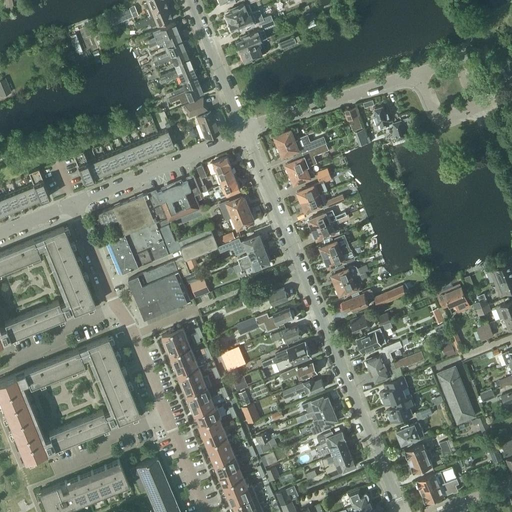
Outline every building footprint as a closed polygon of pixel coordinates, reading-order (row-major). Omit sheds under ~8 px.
[(146,0),(147,1),(142,3),(145,8),(146,8),(149,16),(150,17),(168,9),(163,0),(146,0)] [(248,14),(251,12),(247,3),(244,4),(243,3),(237,5),(238,6),(229,9),(230,12),(225,14),(228,22),(248,14)] [(132,8),(130,9),(132,16),(138,15),(134,6),(132,7),(132,8)] [(129,8),(108,17),(112,25),(132,16),(130,9),(129,9),(129,8)] [(147,17),(134,22),(137,28),(149,23),(151,27),(157,24),(171,18),(168,9),(150,17),(149,16),(147,17)] [(248,14),(228,22),(231,29),(236,27),(237,30),(246,26),(246,27),(257,22),(258,25),(272,20),(270,14),(262,17),(259,9),(251,12),(248,14)] [(304,22),(314,19),(312,12),(302,16),(304,22)] [(274,25),(272,20),(258,25),(259,28),(248,33),(249,33),(240,37),(241,39),(236,41),(239,49),(261,40),(260,40),(266,37),(263,29),(274,25)] [(145,40),(144,42),(144,43),(145,44),(145,45),(147,43),(149,43),(155,40),(178,31),(174,22),(160,28),(158,29),(152,31),(154,37),(147,39),(145,40)] [(149,43),(147,43),(149,47),(157,44),(161,42),(163,47),(182,39),(178,31),(155,40),(149,43)] [(295,42),(299,41),(297,36),(293,37),(293,36),(278,43),(280,49),(296,43),(295,42)] [(156,56),(153,57),(154,61),(185,48),(182,39),(163,47),(164,47),(166,52),(165,52),(156,56)] [(261,54),(265,51),(263,45),(261,40),(239,49),(244,61),(261,54)] [(154,61),(153,61),(155,65),(159,63),(166,61),(166,60),(172,58),(174,63),(189,57),(185,48),(154,61)] [(163,74),(159,75),(161,79),(164,78),(192,66),(189,57),(174,63),(176,68),(163,74)] [(505,78),(511,74),(511,71),(506,60),(498,64),(505,78)] [(161,79),(159,80),(160,83),(179,76),(181,81),(196,75),(192,66),(164,78),(161,79)] [(168,97),(200,84),(196,75),(181,81),(183,86),(171,92),(170,92),(164,94),(166,98),(168,97)] [(0,96),(11,92),(5,78),(0,79),(0,96)] [(200,84),(168,97),(169,99),(169,101),(179,97),(179,98),(181,102),(203,93),(200,84)] [(198,114),(200,122),(206,136),(219,132),(211,111),(206,113),(205,110),(208,110),(203,97),(185,104),(190,117),(198,114)] [(387,110),(384,111),(382,105),(375,108),(376,114),(374,114),(377,125),(380,124),(381,127),(388,125),(387,121),(390,120),(387,110)] [(347,121),(359,116),(356,107),(344,111),(347,121)] [(402,121),(401,120),(393,123),(394,128),(393,128),(397,140),(407,136),(404,128),(405,128),(402,121)] [(295,132),(299,131),(297,127),(279,134),(273,136),(277,146),(298,138),(295,132)] [(167,129),(157,133),(164,150),(174,146),(167,129)] [(164,150),(157,133),(149,136),(155,153),(164,150)] [(298,138),(277,146),(282,156),(287,154),(295,151),(297,155),(326,143),(326,142),(323,136),(310,141),(307,134),(297,138),(298,138)] [(155,153),(149,136),(140,140),(146,157),(155,153)] [(146,157),(140,140),(131,144),(138,161),(146,157)] [(290,162),(285,164),(289,174),(308,166),(317,162),(314,155),(329,149),(326,143),(297,155),(293,156),(294,158),(291,159),(291,161),(290,162)] [(138,161),(131,144),(122,147),(129,164),(138,161)] [(129,164),(122,147),(113,151),(120,168),(129,164)] [(94,178),(87,161),(82,150),(73,154),(84,182),(94,178)] [(120,168),(113,151),(104,154),(111,171),(120,168)] [(111,171),(104,154),(95,158),(102,175),(111,171)] [(217,174),(231,168),(230,164),(231,164),(228,156),(213,162),(217,174)] [(102,175),(95,158),(87,161),(94,178),(102,175)] [(201,165),(196,167),(199,175),(201,178),(207,176),(202,165),(201,165)] [(312,171),(310,172),(308,166),(289,174),(293,183),(298,181),(299,182),(314,175),(312,171)] [(28,172),(33,183),(39,200),(49,196),(38,168),(28,172)] [(222,184),(236,179),(231,168),(217,174),(221,184),(222,184)] [(330,174),(327,168),(316,172),(318,178),(330,174)] [(302,190),(297,192),(301,201),(323,192),(328,190),(325,182),(332,180),(332,179),(330,174),(318,178),(320,182),(316,183),(302,189),(302,190)] [(193,177),(149,195),(159,219),(162,225),(170,221),(170,220),(178,217),(179,217),(192,211),(198,209),(200,208),(199,204),(197,200),(195,194),(201,192),(199,187),(195,176),(193,177)] [(221,198),(226,196),(241,190),(238,182),(237,182),(236,179),(222,184),(221,184),(213,187),(215,192),(218,190),(221,198)] [(39,200),(33,183),(24,187),(31,204),(39,200)] [(31,204),(24,187),(15,190),(22,207),(31,204)] [(22,207),(15,190),(6,194),(13,211),(22,207)] [(159,219),(149,195),(148,192),(98,213),(104,226),(111,222),(117,236),(117,237),(155,221),(159,219)] [(201,192),(195,194),(197,200),(203,198),(201,192)] [(327,201),(323,192),(301,201),(305,211),(310,209),(321,205),(323,208),(329,206),(345,199),(342,194),(327,201)] [(13,211),(6,194),(0,196),(0,202),(5,214),(13,211)] [(226,200),(219,203),(225,220),(233,216),(233,217),(250,210),(245,198),(243,197),(243,195),(227,202),(226,200)] [(327,211),(308,219),(312,229),(348,214),(349,214),(347,210),(340,213),(341,217),(339,218),(337,215),(335,208),(327,211)] [(250,210),(233,217),(238,229),(254,222),(253,221),(254,218),(250,210)] [(192,211),(179,217),(181,223),(195,218),(192,211)] [(317,239),(335,232),(335,231),(333,225),(339,223),(350,218),(348,214),(312,229),(317,239)] [(178,239),(170,221),(162,225),(159,219),(155,221),(163,240),(139,250),(144,263),(169,253),(181,248),(178,240),(178,239)] [(123,272),(144,263),(139,250),(163,240),(155,221),(117,237),(117,236),(110,240),(123,272)] [(219,246),(216,238),(211,226),(178,240),(181,248),(185,256),(186,259),(218,246),(219,246)] [(0,341),(64,316),(94,303),(63,227),(0,252),(0,341)] [(233,231),(216,238),(219,246),(236,239),(236,238),(233,231)] [(259,234),(244,240),(248,249),(248,250),(263,244),(259,234)] [(320,248),(319,249),(320,252),(322,252),(324,257),(347,246),(346,244),(347,244),(344,236),(343,236),(342,235),(335,238),(335,240),(332,241),(331,238),(324,241),(325,244),(320,247),(320,248)] [(219,246),(218,246),(220,251),(233,246),(236,254),(248,249),(244,240),(240,241),(239,237),(236,239),(219,246)] [(249,253),(237,258),(240,264),(266,253),(263,244),(248,250),(249,253)] [(348,246),(347,246),(324,257),(326,261),(324,262),(326,266),(327,265),(328,267),(340,262),(341,263),(353,258),(352,257),(353,256),(351,249),(350,250),(348,246)] [(240,264),(234,266),(236,272),(242,269),(254,265),(255,268),(270,262),(266,253),(240,264)] [(185,256),(175,260),(179,269),(181,276),(183,275),(191,272),(190,269),(186,259),(185,256)] [(198,265),(194,256),(186,259),(190,269),(198,265)] [(179,269),(175,260),(139,274),(143,284),(150,281),(167,274),(179,269)] [(511,265),(510,262),(503,265),(502,261),(497,263),(498,267),(490,270),(495,282),(511,275),(511,265)] [(334,273),(331,274),(335,284),(366,272),(369,270),(366,264),(358,268),(356,266),(355,265),(353,264),(350,265),(346,266),(347,268),(345,269),(344,265),(333,269),(334,273)] [(180,304),(191,300),(181,276),(179,269),(167,274),(180,304)] [(190,283),(197,280),(194,271),(191,272),(183,275),(187,284),(190,283)] [(366,272),(335,284),(340,294),(346,292),(347,296),(362,290),(360,286),(361,284),(362,280),(361,279),(368,276),(366,272)] [(157,298),(150,281),(143,284),(139,274),(129,279),(139,306),(157,298)] [(163,311),(180,304),(167,274),(150,281),(157,298),(163,311)] [(511,275),(495,282),(500,296),(510,292),(509,290),(511,288),(511,275)] [(197,280),(190,283),(195,295),(196,297),(199,296),(209,291),(204,277),(202,278),(197,280)] [(475,290),(471,281),(466,283),(469,292),(475,290)] [(364,293),(341,302),(345,310),(352,307),(353,310),(369,304),(367,299),(374,297),(377,305),(406,293),(403,285),(403,284),(374,296),(372,290),(364,293)] [(460,284),(437,293),(443,307),(449,305),(455,303),(459,311),(470,306),(460,284)] [(256,293),(244,297),(245,298),(247,304),(249,308),(262,302),(271,299),(274,305),(289,299),(288,298),(289,297),(288,294),(286,293),(284,288),(261,298),(260,298),(258,292),(256,293)] [(145,319),(163,311),(157,298),(139,306),(145,319)] [(486,298),(473,303),(476,309),(488,304),(486,298)] [(241,299),(224,306),(226,311),(227,312),(244,305),(241,299)] [(504,317),(511,313),(511,300),(500,305),(495,307),(500,319),(504,317)] [(478,315),(490,310),(488,304),(476,309),(478,315)] [(255,316),(236,323),(240,334),(259,326),(259,324),(264,322),(267,331),(279,326),(278,324),(293,317),(294,315),(293,310),(292,310),(290,310),(289,307),(273,313),(274,314),(269,316),(267,312),(255,316)] [(387,313),(378,317),(381,325),(383,324),(390,321),(391,321),(387,313)] [(376,324),(374,320),(369,322),(365,314),(350,320),(351,322),(350,323),(353,330),(354,329),(356,333),(376,324)] [(483,325),(487,338),(493,335),(488,323),(483,325)] [(437,334),(446,330),(443,324),(434,328),(437,334)] [(288,327),(270,334),(271,335),(273,341),(285,336),(288,342),(302,337),(302,336),(302,334),(301,331),(300,331),(297,325),(289,328),(288,327)] [(483,325),(476,328),(481,340),(487,338),(483,325)] [(164,346),(187,337),(182,326),(162,335),(164,339),(162,340),(164,346)] [(369,334),(357,339),(362,351),(386,341),(380,327),(368,332),(369,334)] [(456,346),(462,344),(455,328),(449,331),(456,346)] [(108,425),(139,413),(107,336),(0,379),(0,398),(24,459),(108,425)] [(170,355),(191,347),(187,337),(164,346),(167,352),(169,351),(170,355)] [(390,352),(402,346),(399,340),(380,348),(381,351),(380,352),(380,353),(366,359),(370,371),(390,362),(393,361),(390,352)] [(276,356),(262,362),(263,367),(276,362),(284,359),(290,357),(309,349),(306,342),(300,345),(300,344),(287,349),(287,348),(275,353),(276,356)] [(172,366),(195,357),(191,347),(170,355),(172,359),(170,360),(172,366)] [(228,370),(240,365),(233,348),(221,354),(228,370)] [(284,359),(276,362),(276,363),(280,370),(292,365),(290,359),(291,358),(293,365),(294,365),(307,360),(306,359),(312,356),(309,349),(290,357),(284,359)] [(511,349),(502,353),(507,365),(509,364),(511,362),(511,349)] [(421,350),(393,361),(395,368),(407,363),(407,365),(424,358),(421,350)] [(178,375),(199,367),(195,357),(172,366),(175,372),(177,371),(178,375)] [(297,366),(282,372),(284,378),(300,372),(303,379),(317,373),(316,370),(317,368),(316,365),(314,365),(313,362),(298,368),(297,366)] [(394,373),(390,362),(370,371),(375,382),(390,376),(390,374),(394,373)] [(457,423),(476,415),(455,364),(436,372),(457,423)] [(203,377),(203,376),(199,367),(178,375),(180,379),(178,380),(181,386),(203,377)] [(207,375),(203,376),(203,377),(181,386),(183,392),(185,391),(186,395),(207,387),(212,385),(207,375)] [(511,376),(511,375),(499,380),(501,387),(511,382),(511,376)] [(406,396),(406,395),(403,388),(408,386),(404,376),(388,382),(390,388),(379,392),(384,405),(395,400),(406,396)] [(303,382),(282,391),(285,398),(296,393),(306,389),(308,395),(325,388),(321,378),(314,381),(313,378),(303,382)] [(211,397),(207,387),(186,395),(188,399),(186,400),(189,406),(211,397)] [(480,395),(477,397),(479,402),(479,403),(482,401),(483,402),(495,397),(492,389),(491,390),(491,388),(480,392),(480,394),(480,395)] [(243,405),(250,403),(245,390),(238,393),(243,405)] [(511,390),(501,395),(505,404),(511,401),(511,390)] [(391,422),(413,413),(411,406),(415,404),(411,394),(406,395),(406,396),(395,400),(397,406),(387,410),(391,422)] [(331,404),(331,403),(328,396),(324,398),(324,396),(302,404),(304,409),(313,405),(315,410),(331,404)] [(195,415),(215,407),(215,406),(211,397),(189,406),(191,412),(193,411),(195,415)] [(242,407),(248,423),(259,418),(252,403),(242,407)] [(314,421),(335,413),(331,403),(331,404),(315,410),(306,414),(308,419),(313,417),(314,420),(314,421)] [(215,407),(195,415),(195,416),(197,415),(200,424),(199,425),(219,417),(221,417),(217,406),(215,406),(215,407)] [(430,407),(415,413),(418,419),(433,413),(430,407)] [(279,412),(272,415),(274,420),(284,417),(281,411),(279,412)] [(313,421),(315,426),(311,427),(313,432),(335,423),(334,421),(337,420),(335,413),(314,421),(314,420),(313,421)] [(482,433),(490,429),(484,415),(476,418),(482,433)] [(203,435),(223,427),(219,417),(199,425),(203,435)] [(401,443),(424,434),(419,421),(409,425),(408,423),(401,426),(402,428),(396,430),(401,443)] [(207,445),(227,437),(223,427),(203,435),(207,445)] [(269,440),(271,439),(268,431),(256,436),(259,444),(269,440)] [(320,445),(317,446),(317,447),(319,451),(345,440),(346,440),(343,431),(333,434),(332,431),(325,433),(317,437),(320,445)] [(211,455),(231,447),(227,437),(207,445),(211,455)] [(441,449),(454,444),(451,438),(447,440),(439,443),(441,449)] [(511,439),(501,444),(504,451),(511,447),(511,439)] [(263,453),(273,449),(269,440),(259,444),(263,453)] [(345,440),(319,451),(320,455),(332,451),(333,455),(349,449),(345,440)] [(423,443),(404,450),(408,459),(408,458),(410,462),(431,453),(429,449),(426,450),(423,443)] [(444,455),(456,450),(454,444),(441,449),(444,455)] [(502,459),(496,444),(487,448),(493,463),(502,459)] [(215,465),(235,457),(231,447),(211,455),(215,465)] [(335,459),(324,464),(326,469),(353,458),(349,449),(333,455),(335,459)] [(268,465),(277,461),(273,451),(264,455),(268,465)] [(431,453),(410,462),(411,465),(410,465),(413,473),(432,465),(430,458),(433,457),(431,453)] [(156,511),(179,511),(157,457),(136,465),(137,466),(129,470),(139,492),(146,489),(156,511)] [(219,475),(239,467),(235,457),(215,465),(219,475)] [(353,458),(326,469),(328,473),(339,469),(340,472),(357,466),(353,458)] [(38,491),(37,491),(38,492),(45,511),(74,511),(72,506),(74,505),(106,493),(128,484),(128,483),(120,462),(119,459),(105,464),(92,469),(78,475),(66,480),(64,481),(50,486),(38,491)] [(435,472),(416,480),(419,488),(420,488),(422,491),(443,482),(443,483),(445,482),(453,479),(453,478),(457,477),(455,471),(452,465),(435,472)] [(266,470),(270,480),(280,476),(275,466),(266,470)] [(223,485),(243,477),(239,467),(219,475),(223,485)] [(314,469),(305,473),(308,479),(317,475),(314,469)] [(443,482),(422,491),(423,495),(422,495),(425,503),(444,495),(444,494),(446,493),(446,494),(457,490),(455,484),(463,479),(462,475),(457,477),(453,478),(453,479),(445,482),(443,483),(443,482)] [(247,487),(243,477),(223,485),(227,495),(247,487)] [(252,485),(247,487),(227,495),(231,505),(256,495),(252,485)] [(286,488),(276,492),(281,504),(282,504),(293,501),(292,499),(299,496),(294,485),(286,488)] [(349,511),(371,504),(369,498),(369,496),(368,494),(366,493),(362,495),(359,488),(348,493),(353,505),(336,511),(349,511)] [(243,511),(260,505),(256,495),(231,505),(233,511),(243,511)] [(309,511),(308,507),(307,507),(308,508),(298,511),(295,511),(291,501),(282,505),(284,511),(309,511)] [(323,511),(320,503),(312,507),(314,511),(323,511)]
